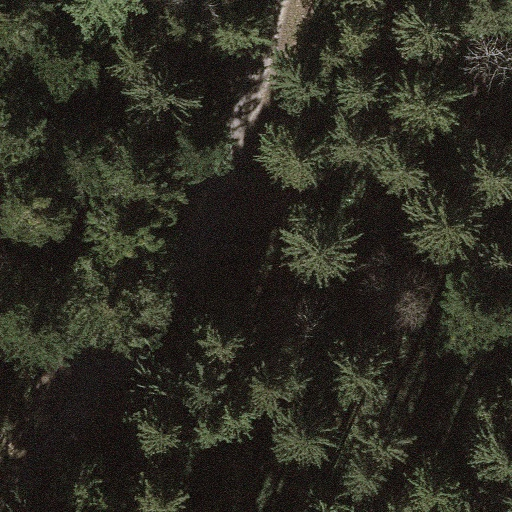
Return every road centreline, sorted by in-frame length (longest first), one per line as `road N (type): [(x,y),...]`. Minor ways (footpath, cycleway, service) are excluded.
road 1 (track): [(127,324),(0,511)]
road 2 (track): [(277,0),(231,138),(195,210)]
road 3 (track): [(195,210),(127,324)]
